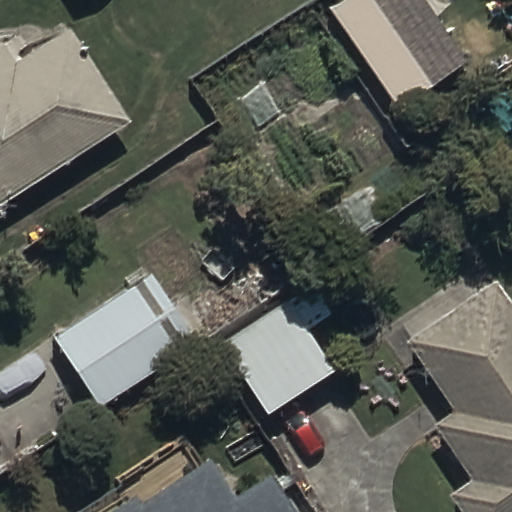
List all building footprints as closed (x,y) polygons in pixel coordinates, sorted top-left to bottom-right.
[(420,0),(345,0),(326,13),(397,116),(467,68),(420,0)] [(0,213),(132,125),(69,32),(15,68),(0,45),(0,213)] [(122,295),(52,340),(99,413),(199,349),(147,269),(118,288),(122,295)] [(511,511),(511,315),(493,289),(407,348),(455,418),(433,433),(469,485),(447,500),(455,511),(511,511)] [(331,364),(284,296),(215,344),(262,412),(331,364)] [(308,511),(281,471),(234,503),(208,465),(140,511),(132,500),(128,503),(123,497),(100,511),(308,511)]
